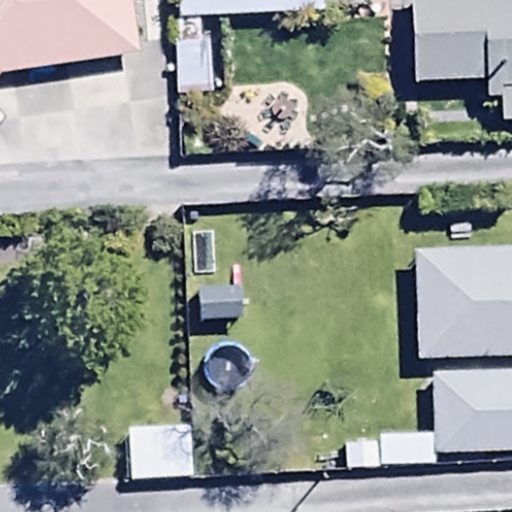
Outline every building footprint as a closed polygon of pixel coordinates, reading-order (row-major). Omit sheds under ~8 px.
[(0,0),(0,81),(134,60),(124,0),(0,0)] [(170,0),(171,19),(319,15),(318,0),(170,0)] [(511,0),(402,0),(403,88),(480,88),(480,103),(494,103),(494,128),(511,127),(511,0)] [(209,27),(171,27),(171,101),(209,101),(209,27)] [(214,218),(181,218),(181,274),(214,274),(214,218)] [(511,254),(407,257),(409,365),(511,362),(511,254)] [(511,376),(426,378),(427,461),(511,459),(511,376)]
